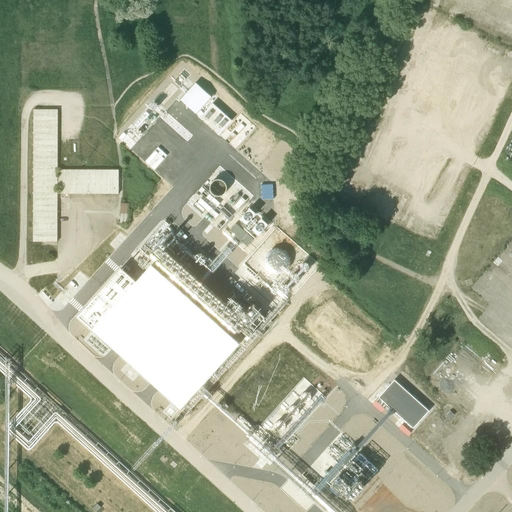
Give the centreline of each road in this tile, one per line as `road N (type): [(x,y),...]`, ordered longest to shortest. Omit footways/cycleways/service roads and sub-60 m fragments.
road 1 (track): [(511,121),(406,347)]
road 2 (track): [(398,0),(337,134),(298,192),(283,200)]
